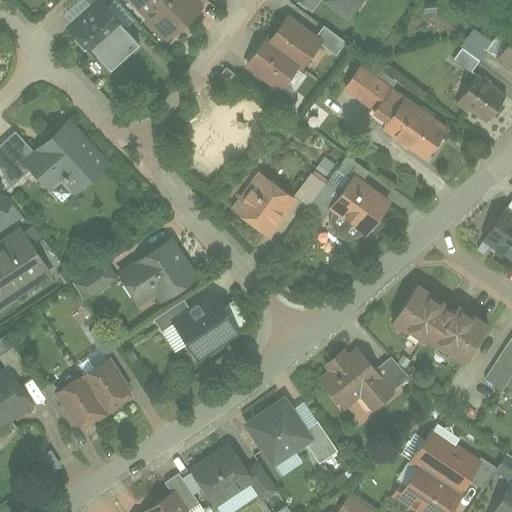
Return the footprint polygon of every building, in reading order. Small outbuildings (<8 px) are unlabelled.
[(203,12),(191,0),(127,0),(124,3),(167,47),(203,12)] [(372,0),(311,0),(311,1),(351,30),(372,0)] [(141,45),(100,1),(64,34),(105,78),(141,45)] [(285,20),(266,46),(301,73),(321,48),(285,20)] [(470,27),(450,60),(469,72),(489,39),(470,27)] [(266,46),(246,71),(281,99),(301,73),(266,46)] [(428,162),(449,132),(356,67),(343,87),(379,112),(372,123),(428,162)] [(504,100),(476,82),(458,109),(487,127),(504,100)] [(111,166),(66,122),(34,155),(15,136),(0,151),(0,174),(16,190),(28,178),(49,199),(61,187),(75,202),(111,166)] [(292,195),(306,204),(320,183),(306,174),(292,195)] [(292,207),(253,179),(225,218),(265,245),(292,207)] [(371,245),(393,206),(351,181),(328,220),(371,245)] [(0,193),(0,220),(11,198),(0,193)] [(511,257),(511,215),(505,210),(485,239),(511,257)] [(0,313),(54,277),(22,230),(0,245),(0,313)] [(198,281),(171,241),(117,276),(109,265),(78,285),(89,302),(119,283),(136,310),(153,299),(158,307),(198,281)] [(432,343),(464,364),(490,322),(458,302),(455,307),(417,283),(391,323),(429,347),(432,343)] [(245,336),(219,296),(191,314),(184,304),(152,325),(164,343),(176,335),(197,367),(245,336)] [(483,381),(503,391),(511,372),(511,334),(507,332),(483,381)] [(358,346),(317,379),(345,412),(361,399),(372,413),(397,393),(358,346)] [(108,363),(82,381),(110,419),(135,401),(108,363)] [(0,431),(32,411),(7,372),(0,375),(0,431)] [(82,381),(57,399),(84,437),(110,419),(82,381)] [(285,396),(243,424),(272,468),(314,440),(285,396)] [(412,462),(460,494),(483,460),(434,428),(412,462)] [(230,439),(187,467),(215,509),(252,485),(262,501),(278,491),(258,461),(248,467),(230,439)] [(49,449),(28,460),(37,478),(58,467),(49,449)] [(490,511),(511,511),(511,461),(505,457),(495,473),(509,482),(490,511)] [(390,496),(414,511),(448,511),(460,494),(412,462),(390,496)] [(141,511),(189,511),(175,490),(141,511)] [(332,511),(330,511),(329,511),(377,511),(352,495),(340,511),(332,511)]
